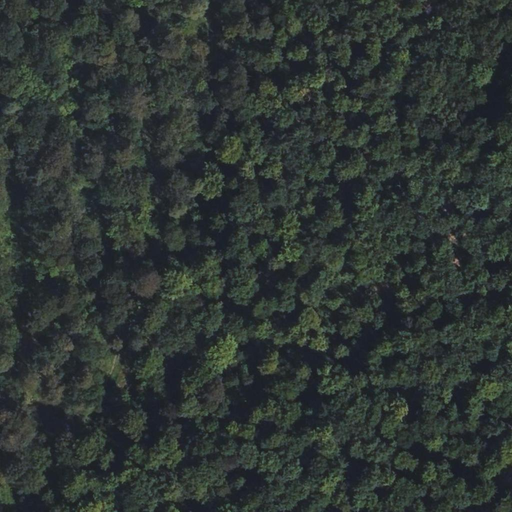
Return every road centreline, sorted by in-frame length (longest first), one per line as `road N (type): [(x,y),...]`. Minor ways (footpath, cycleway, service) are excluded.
road 1 (track): [(41,511),(118,355),(121,309),(142,288),(281,0)]
road 2 (track): [(63,0),(250,66),(378,100),(511,154)]
